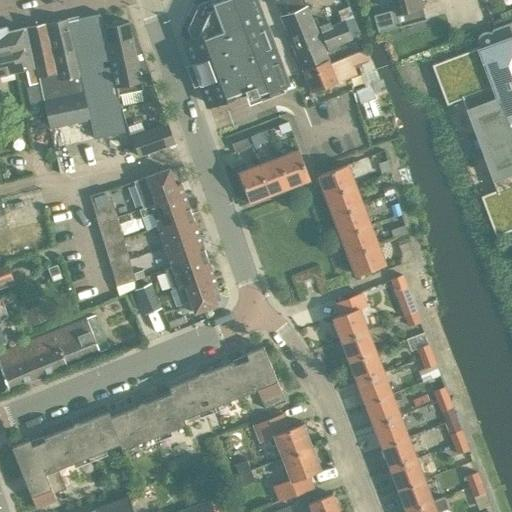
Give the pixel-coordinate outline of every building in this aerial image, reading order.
[(196,39),(184,43),(192,63),(193,62),(201,84),(200,84),(207,103),(234,93),(235,94),(245,90),(248,97),(259,92),(286,82),(254,0),(211,0),(212,2),(201,6),(191,28),(196,39)] [(273,0),(275,6),(279,5),(282,16),(294,11),(306,6),(304,0),(273,0)] [(391,0),(394,9),(382,12),(373,15),(378,32),(426,19),(421,0),(391,0)] [(282,16),(280,16),(286,32),(294,51),(302,69),(327,59),(320,40),(312,22),(306,6),(294,11),(282,16)] [(65,19),(45,23),(60,88),(65,87),(66,93),(66,92),(67,95),(84,91),(89,119),(92,135),(125,128),(118,97),(103,27),(100,10),(65,19)] [(141,81),(152,79),(139,43),(134,45),(129,22),(123,23),(120,21),(110,23),(109,26),(103,27),(118,97),(119,96),(119,94),(143,89),(141,81)] [(328,21),(319,24),(324,39),(327,47),(350,38),(347,30),(344,21),(330,26),(328,21)] [(478,46),(431,64),(446,104),(461,98),(475,133),(477,133),(484,152),(482,153),(496,189),(480,195),(495,234),(511,228),(511,21),(492,29),(490,32),(488,32),(487,31),(485,31),(483,31),(481,32),(480,33),(479,34),(478,35),(477,37),(476,38),(476,40),(476,42),(477,44),(477,45),(478,46)] [(45,23),(27,27),(30,42),(49,128),(89,119),(84,91),(67,95),(66,92),(66,93),(65,87),(60,88),(45,23)] [(0,74),(16,71),(26,69),(29,84),(37,82),(25,27),(8,31),(6,26),(0,27),(0,74)] [(327,59),(302,69),(311,92),(337,82),(356,75),(353,67),(369,61),(371,60),(366,49),(365,49),(348,56),(329,64),(327,59)] [(131,136),(139,157),(175,144),(167,123),(131,136)] [(270,139),(267,130),(250,136),(253,146),(270,139)] [(250,146),(247,137),(231,143),(235,152),(250,146)] [(298,150),(268,161),(279,190),(309,179),(298,150)] [(268,161),(238,173),(249,201),(249,202),(279,190),(268,161)] [(347,164),(318,175),(326,195),(355,184),(347,164)] [(135,180),(144,207),(184,194),(181,183),(175,185),(169,168),(135,180)] [(355,184),(326,195),(333,215),(362,204),(355,184)] [(111,196),(109,189),(89,195),(91,202),(111,196)] [(141,216),(153,212),(157,226),(158,226),(191,214),(184,194),(144,207),(139,209),(141,216)] [(362,204),(333,215),(341,235),(370,224),(362,204)] [(115,211),(96,217),(98,224),(117,218),(115,211)] [(157,226),(165,246),(199,234),(191,214),(158,226),(157,226)] [(117,218),(98,224),(102,237),(104,244),(123,238),(121,232),(117,218)] [(370,224),(341,235),(348,255),(377,244),(370,224)] [(407,233),(396,237),(399,244),(410,240),(407,233)] [(165,246),(172,266),(172,267),(206,255),(199,234),(165,246)] [(123,238),(104,244),(108,258),(110,265),(129,259),(127,252),(123,238)] [(377,244),(348,255),(356,275),(385,264),(377,244)] [(171,289),(179,286),(179,287),(213,275),(206,255),(172,267),(172,266),(164,269),(171,289)] [(0,287),(9,285),(13,278),(8,264),(4,265),(0,266),(0,287)] [(57,264),(47,267),(52,281),(62,277),(57,264)] [(116,286),(135,280),(134,273),(114,279),(116,286)] [(217,285),(213,275),(179,287),(179,288),(185,286),(194,312),(217,304),(216,301),(221,299),(216,286),(217,285)] [(151,284),(135,290),(145,313),(160,306),(151,284)] [(407,287),(395,292),(405,315),(416,311),(407,287)] [(341,314),(333,317),(341,339),(367,330),(358,307),(365,305),(360,293),(337,302),(341,314)] [(22,312),(28,327),(47,319),(42,305),(22,312)] [(408,326),(420,321),(416,311),(405,315),(408,326)] [(170,328),(185,322),(183,316),(168,321),(170,328)] [(96,352),(83,319),(0,352),(0,368),(7,388),(96,352)] [(367,330),(341,339),(349,361),(375,351),(367,330)] [(417,348),(421,358),(432,354),(428,344),(417,348)] [(265,409),(274,405),(285,401),(263,346),(245,353),(248,359),(235,364),(233,361),(169,387),(171,392),(110,417),(108,411),(43,437),(45,440),(31,446),(29,439),(12,446),(36,507),(57,499),(55,494),(67,489),(59,468),(120,444),(122,449),(186,423),(183,416),(256,387),(265,409)] [(375,351),(349,361),(357,382),(383,372),(375,351)] [(425,368),(436,364),(432,354),(421,358),(425,368)] [(383,372),(357,382),(366,404),(392,394),(383,372)] [(433,391),(437,401),(448,397),(445,386),(433,391)] [(392,394),(366,404),(374,425),(400,415),(392,394)] [(441,411),(452,407),(448,397),(437,401),(441,411)] [(273,435),(282,458),(312,447),(303,423),(290,428),(284,413),(254,425),(260,440),(273,435)] [(400,415),(374,425),(382,446),(408,437),(400,415)] [(450,434),(454,444),(465,439),(461,429),(450,434)] [(408,437),(382,446),(390,468),(416,458),(408,437)] [(457,454),(469,450),(465,439),(454,444),(457,454)] [(282,458),(290,478),(272,485),(278,501),(313,487),(308,473),(321,468),(312,447),(282,458)] [(416,458),(390,468),(398,489),(424,479),(416,458)] [(235,464),(239,474),(251,469),(247,460),(235,464)] [(255,480),(251,469),(239,474),(243,485),(255,480)] [(466,476),(470,487),(481,483),(477,472),(466,476)] [(424,479),(398,489),(406,511),(432,501),(424,479)] [(474,497),(485,492),(481,483),(470,487),(474,497)] [(321,498),(309,503),(312,511),(339,511),(332,494),(321,498)] [(132,511),(127,497),(86,511),(132,511)] [(432,501),(406,511),(407,511),(436,511),(437,511),(447,508),(443,497),(432,501)] [(214,511),(209,499),(174,511),(214,511)]
